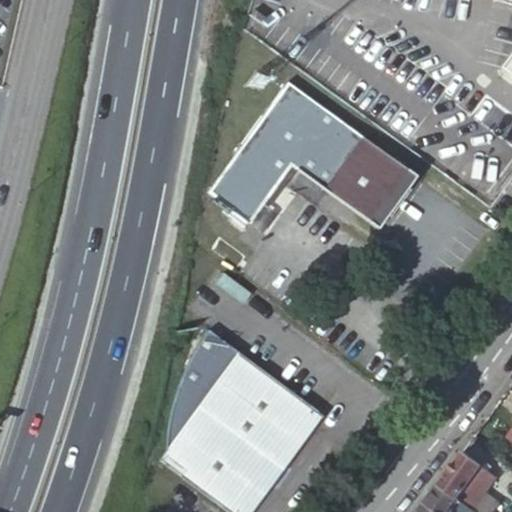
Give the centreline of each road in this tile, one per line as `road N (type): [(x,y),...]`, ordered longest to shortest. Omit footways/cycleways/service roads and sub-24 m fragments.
road 1 (trunk): [(133,0),(93,220),(10,511)]
road 2 (trunk): [(61,511),(106,376),(181,0)]
road 3 (secondary): [(352,511),(511,304)]
road 4 (tertiary): [(42,0),(0,172)]
